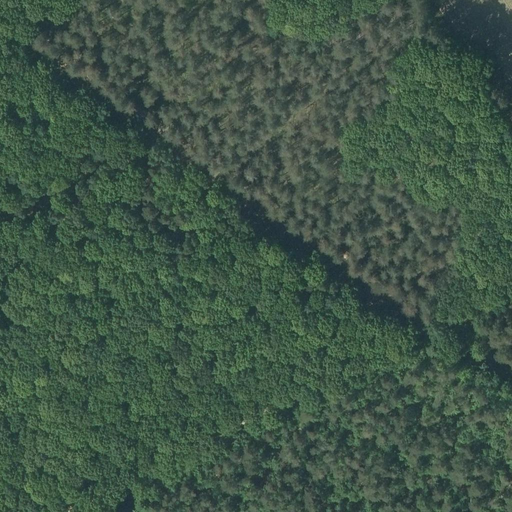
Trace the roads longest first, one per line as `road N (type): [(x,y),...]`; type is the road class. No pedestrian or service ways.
road 1 (track): [(0,15),(511,371)]
road 2 (track): [(44,511),(511,275)]
